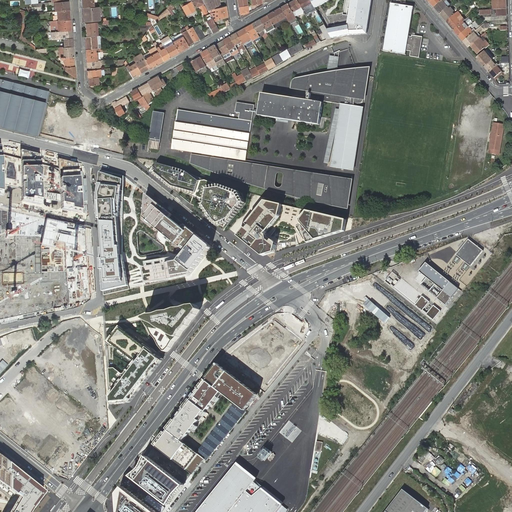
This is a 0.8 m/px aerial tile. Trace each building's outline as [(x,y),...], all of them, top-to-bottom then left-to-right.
[(15,9),(19,9),(17,0),(10,0),(11,9),(15,9)] [(213,0),(202,0),(204,3),(208,10),(215,9),(216,8),(213,0)] [(296,0),(289,4),(295,16),(303,12),(304,14),(303,15),(305,18),(307,17),(306,15),(304,12),(297,0),(296,0)] [(312,9),(315,7),(310,0),(297,0),(304,12),(306,15),(308,14),(306,10),(311,7),(312,9)] [(332,38),(346,36),(350,35),(361,34),(367,34),(369,23),(371,11),(372,0),(310,0),(315,7),(325,25),(332,38)] [(392,3),(391,3),(388,24),(387,28),(385,42),(384,46),(383,51),(406,55),(407,51),(411,51),(410,56),(419,58),(423,37),(412,35),(412,37),(409,36),(414,7),(405,6),(406,0),(397,0),(397,4),(392,3)] [(448,7),(450,5),(447,1),(447,0),(446,0),(442,0),(434,7),(440,14),(448,7)] [(507,9),(506,0),(492,0),(493,2),(493,9),(497,9),(507,9)] [(69,10),(69,1),(54,2),(55,11),(57,11),(69,10)] [(195,9),(195,7),(192,2),(184,6),(183,5),(182,5),(188,17),(197,12),(195,9)] [(204,4),(203,3),(199,5),(200,6),(205,15),(209,23),(207,24),(209,28),(207,29),(209,35),(212,33),(218,30),(213,20),(214,20),(213,19),(209,13),(209,14),(204,4)] [(239,7),(239,12),(242,11),(243,14),(245,14),(248,12),(247,7),(249,6),(249,8),(252,8),(251,4),(247,5),(239,7)] [(296,18),(295,16),(289,4),(282,8),(287,18),(288,20),(289,21),(289,22),(296,18)] [(94,7),(82,7),(83,22),(101,20),(100,6),(94,7)] [(228,17),(226,6),(221,7),(216,8),(215,9),(208,10),(209,13),(213,19),(214,20),(214,22),(219,19),(228,17)] [(446,22),(455,15),(452,12),(456,9),(455,8),(453,10),(451,8),(450,9),(448,7),(440,14),(446,22)] [(169,11),(168,8),(158,16),(158,17),(159,19),(170,13),(169,11)] [(275,12),(268,16),(274,25),(277,31),(279,30),(277,28),(275,24),(287,18),(282,8),(275,12)] [(70,19),(69,10),(57,11),(58,20),(70,19)] [(461,15),(458,12),(455,15),(446,22),(454,30),(465,20),(464,19),(461,21),(459,19),(458,18),(459,17),(461,16),(461,15)] [(268,16),(261,20),(266,29),(268,33),(270,32),(268,28),(274,25),(268,16)] [(469,17),(465,20),(454,30),(458,36),(469,27),(465,23),(470,19),(469,17)] [(277,28),(289,21),(288,20),(287,18),(275,24),(277,28)] [(71,30),(70,19),(58,20),(57,21),(55,21),(50,21),(51,32),(56,31),(58,31),(71,30)] [(473,23),(470,19),(465,23),(469,27),(471,25),(473,23)] [(261,20),(253,24),(258,33),(263,31),(266,29),(261,20)] [(480,26),(476,21),(473,23),(471,25),(469,27),(458,36),(463,42),(474,32),(477,30),(481,27),(480,26)] [(85,23),(86,37),(97,36),(96,22),(85,23)] [(253,24),(246,28),(253,41),(256,39),(254,35),(258,33),(253,24)] [(474,32),(463,42),(468,47),(470,45),(477,39),(478,39),(478,38),(477,38),(478,37),(476,34),(484,27),(489,27),(489,24),(484,24),(481,27),(477,30),(474,32)] [(327,40),(332,38),(325,25),(322,27),(327,40)] [(187,26),(185,27),(187,30),(193,42),(199,38),(192,27),(189,29),(187,26)] [(200,40),(205,37),(198,26),(194,28),(200,40)] [(187,30),(185,27),(183,28),(180,30),(181,33),(183,36),(188,45),(193,42),(187,30)] [(246,28),(237,33),(243,43),(245,41),(246,41),(250,39),(251,40),(250,40),(253,46),(255,45),(253,41),(246,28)] [(56,31),(51,32),(52,39),(72,38),(71,30),(58,31),(56,31)] [(171,36),(170,39),(172,42),(178,53),(188,46),(188,45),(183,36),(181,33),(174,37),(173,35),(171,36)] [(237,33),(231,37),(238,50),(240,48),(243,47),(242,45),(243,44),(243,43),(237,33)] [(481,37),(478,39),(477,39),(470,45),(478,54),(485,48),(486,48),(490,45),(486,40),(484,42),(483,41),(481,39),(486,35),(485,33),(481,37)] [(24,34),(21,34),(18,38),(29,45),(30,43),(24,39),(24,34)] [(100,48),(99,35),(97,36),(86,37),(84,37),(85,49),(99,48),(100,48)] [(231,37),(224,41),(230,52),(231,53),(232,53),(231,50),(235,48),(236,50),(238,50),(231,37)] [(170,57),(178,53),(172,42),(170,39),(162,44),(170,57)] [(224,41),(216,45),(222,57),(230,52),(224,41)] [(163,61),(170,57),(162,44),(157,46),(155,42),(153,43),(155,46),(158,51),(163,61)] [(289,53),(291,56),(304,49),(301,43),(288,50),(289,53)] [(216,45),(209,49),(214,59),(217,63),(217,65),(219,68),(226,64),(224,59),(223,58),(222,57),(216,45)] [(64,57),(73,56),(72,46),(63,47),(59,47),(59,54),(63,54),(64,57)] [(156,65),(163,61),(158,51),(155,46),(148,50),(149,52),(150,54),(151,55),(156,65)] [(100,60),(99,48),(85,49),(86,62),(99,60),(100,60)] [(209,49),(201,54),(207,64),(210,62),(213,67),(217,65),(217,63),(214,59),(209,49)] [(329,63),(327,76),(337,74),(339,63),(340,50),(336,52),(335,60),(329,63)] [(485,51),(477,58),(485,67),(493,61),(492,60),(491,59),(490,57),(489,57),(488,55),(487,54),(486,53),(485,52),(485,51)] [(282,57),(283,61),(291,57),(291,56),(289,53),(282,57)] [(150,68),(156,65),(151,55),(150,54),(149,54),(150,56),(145,59),(150,68)] [(272,59),(276,65),(276,66),(283,61),(282,57),(280,54),(272,59)] [(141,73),(150,68),(145,59),(142,61),(140,58),(138,59),(137,56),(134,57),(133,55),(131,56),(133,58),(136,63),(141,73)] [(65,67),(74,66),(73,56),(64,57),(60,57),(60,59),(64,59),(65,67)] [(493,62),(493,61),(485,67),(489,72),(497,66),(499,65),(500,64),(503,64),(509,63),(509,57),(501,57),(502,63),(499,64),(498,64),(498,63),(496,65),(493,62)] [(193,63),(189,65),(196,75),(198,73),(198,72),(206,67),(201,58),(193,63)] [(266,63),(269,69),(276,65),(272,59),(265,63),(266,63)] [(87,70),(100,69),(99,66),(99,64),(99,60),(86,62),(87,70)] [(185,67),(188,64),(187,62),(176,68),(178,71),(181,71),(185,67)] [(135,74),(136,76),(141,73),(136,63),(130,67),(128,65),(126,66),(126,67),(131,76),(135,74)] [(257,68),(260,74),(269,69),(266,63),(257,68)] [(497,66),(489,72),(494,78),(502,72),(499,68),(502,66),(503,65),(503,64),(500,64),(499,65),(497,66)] [(74,77),(75,77),(74,66),(65,67),(65,68),(65,69),(64,70),(74,77)] [(123,83),(132,78),(131,76),(126,67),(125,67),(121,69),(122,71),(123,72),(121,73),(119,74),(123,83)] [(198,73),(196,75),(197,77),(209,71),(206,67),(198,72),(198,73)] [(250,71),(253,78),(260,74),(257,68),(256,68),(250,71)] [(98,77),(100,76),(100,69),(87,70),(88,78),(98,77)] [(243,74),(247,81),(253,78),(250,71),(248,69),(242,72),(243,74)] [(306,95),(306,100),(310,101),(312,101),(323,103),(324,102),(341,105),(332,167),(354,170),(363,108),(354,107),(355,104),(361,104),(363,103),(364,100),(369,71),(362,71),(359,72),(358,77),(353,77),(354,72),(351,72),(349,74),(347,75),(346,77),(345,78),(336,79),(337,74),(327,76),(320,77),(306,80),(296,82),(295,84),(294,88),(307,90),(309,91),(308,96),(306,95)] [(237,82),(239,86),(247,81),(243,74),(234,79),(237,82)] [(88,78),(88,86),(91,85),(91,87),(96,86),(96,85),(98,84),(98,77),(88,78)] [(154,92),(157,97),(161,93),(160,92),(163,91),(161,88),(166,85),(164,80),(162,82),(159,77),(149,83),(154,91),(154,92)] [(0,124),(41,134),(48,103),(47,103),(50,92),(0,79),(0,124)] [(221,87),(224,93),(231,89),(229,86),(228,83),(221,87)] [(139,89),(149,105),(154,100),(152,98),(151,96),(149,93),(145,85),(139,89)] [(219,90),(209,94),(211,99),(214,97),(214,98),(224,93),(223,93),(220,88),(219,85),(217,86),(219,90)] [(101,96),(112,89),(109,86),(97,93),(101,96)] [(138,89),(131,93),(136,101),(138,100),(143,108),(145,107),(147,105),(143,97),(138,89)] [(298,108),(296,121),(320,125),(321,117),(323,103),(312,101),(310,101),(306,100),(277,96),(275,95),(265,94),(262,93),(260,103),(260,105),(258,115),(272,117),(274,104),(298,108)] [(116,102),(113,104),(119,116),(122,114),(121,113),(124,111),(122,107),(129,102),(126,97),(116,103),(116,102)] [(240,113),(239,119),(252,121),(255,105),(237,102),(235,112),(240,113)] [(294,121),(296,121),(298,108),(274,104),(272,117),(294,121)] [(340,110),(336,109),(324,163),(329,164),(340,110)] [(178,110),(172,148),(175,149),(200,153),(244,160),(246,160),(247,154),(252,121),(239,119),(220,116),(178,110)] [(165,113),(154,111),(149,138),(156,139),(156,142),(160,143),(165,113)] [(120,153),(123,133),(76,126),(77,121),(61,118),(60,123),(59,123),(57,134),(63,135),(62,143),(102,149),(103,142),(113,144),(111,151),(120,153)] [(504,125),(494,123),(489,153),(499,155),(504,125)] [(156,142),(151,141),(150,149),(159,150),(160,143),(156,142)] [(3,144),(0,143),(0,195),(5,197),(5,185),(22,189),(22,200),(44,204),(43,199),(61,201),(62,208),(85,212),(81,163),(59,158),(59,168),(42,164),(41,154),(22,149),(21,158),(4,154),(3,144)] [(244,160),(200,153),(199,157),(193,156),(192,162),(217,171),(249,182),(252,165),(246,164),(246,163),(246,160),(244,160)] [(188,172),(157,163),(150,172),(172,189),(194,198),(200,182),(188,172)] [(252,165),(249,182),(289,193),(292,175),(303,177),(303,175),(330,179),(331,176),(246,163),(246,164),(252,165)] [(124,176),(101,170),(97,200),(103,289),(128,284),(123,255),(124,176)] [(303,177),(292,175),(289,193),(318,197),(319,198),(319,202),(326,203),(326,206),(337,207),(340,189),(351,191),(353,179),(331,176),(330,179),(303,175),(303,177)] [(219,186),(205,190),(199,211),(221,228),(229,225),(245,204),(239,193),(219,186)] [(351,191),(340,189),(337,207),(348,209),(351,191)] [(212,247),(149,196),(144,200),(142,220),(186,254),(177,262),(142,266),(143,280),(169,277),(187,275),(187,277),(190,277),(190,275),(193,272),(212,247)] [(319,198),(318,197),(316,204),(326,206),(326,203),(319,202),(319,198)] [(288,203),(268,198),(239,236),(264,256),(280,251),(281,241),(271,235),(283,218),(288,203)] [(344,222),(305,213),(299,222),(300,225),(314,241),(343,232),(344,222)] [(86,227),(47,219),(41,245),(52,248),(54,240),(65,243),(69,303),(91,298),(86,227)] [(482,250),(468,239),(455,254),(470,266),(482,250)] [(458,288),(425,262),(418,270),(442,290),(436,298),(445,305),(458,288)] [(199,304),(147,316),(181,337),(200,312),(199,304)] [(181,337),(147,316),(168,350),(171,350),(181,337)] [(121,325),(108,342),(135,362),(110,395),(111,405),(130,403),(144,385),(165,358),(121,325)] [(57,336),(0,400),(0,425),(65,479),(75,465),(15,414),(66,355),(80,371),(92,368),(91,357),(70,335),(57,336)] [(259,396),(219,365),(156,445),(195,475),(207,460),(183,441),(223,393),(237,404),(202,449),(201,452),(209,459),(259,396)] [(511,397),(499,403),(511,436),(511,397)] [(96,398),(74,400),(76,420),(65,437),(83,452),(100,427),(96,398)] [(460,433),(466,425),(446,410),(440,419),(460,433)] [(434,446),(440,439),(430,432),(421,445),(428,450),(432,445),(434,446)] [(446,453),(448,449),(437,442),(434,446),(446,453)] [(460,465),(457,470),(462,473),(470,462),(452,448),(446,455),(460,465)] [(264,461),(270,453),(266,450),(260,458),(264,461)] [(185,486),(147,456),(143,465),(138,471),(131,477),(169,506),(176,495),(185,486)] [(425,467),(432,460),(429,456),(421,463),(425,467)] [(29,481),(0,457),(0,481),(20,497),(11,511),(29,511),(32,508),(44,492),(29,481)] [(258,478),(238,463),(198,511),(287,511),(289,510),(283,506),(283,504),(267,491),(262,488),(253,496),(247,491),(258,478)] [(435,477),(439,473),(434,468),(430,473),(435,477)] [(155,511),(124,487),(119,494),(119,502),(119,511),(155,511)] [(404,489),(385,511),(425,511),(428,509),(421,503),(404,489)]
